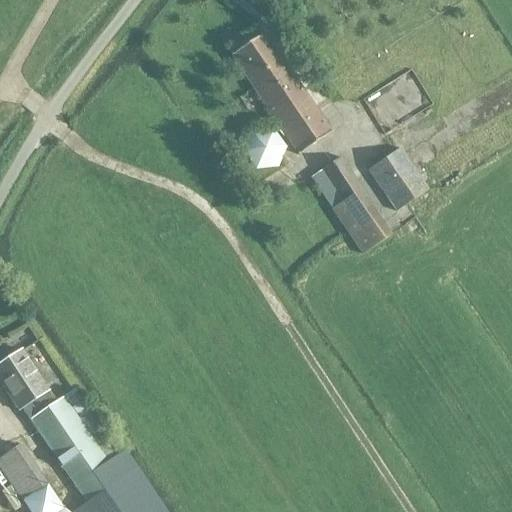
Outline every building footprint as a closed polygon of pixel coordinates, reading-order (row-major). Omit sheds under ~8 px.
[(298,155),(330,133),(263,35),(231,57),(298,155)] [(411,76),(363,101),(379,130),(427,105),(411,76)] [(272,132),(252,133),(243,154),(256,170),(278,169),(285,149),(272,132)] [(399,152),(386,161),(368,173),(396,213),(426,193),(399,152)] [(340,160),(338,161),(310,180),(362,257),(389,239),(363,200),(365,198),(340,160)] [(56,403),(22,351),(0,365),(0,384),(18,412),(22,409),(29,421),(87,504),(74,511),(67,511),(65,507),(57,511),(165,511),(125,452),(107,463),(63,398),(56,403)]
